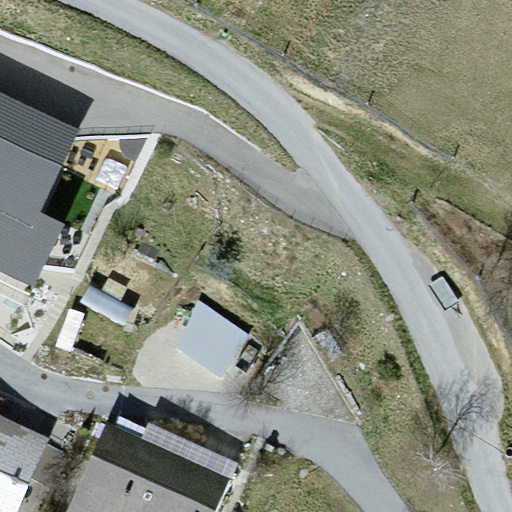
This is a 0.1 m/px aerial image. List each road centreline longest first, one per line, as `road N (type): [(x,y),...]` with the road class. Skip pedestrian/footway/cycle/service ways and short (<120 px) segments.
road 1 (residential): [(511,487),(368,184),(208,49),(76,0)]
road 2 (residential): [(388,511),(339,449),(63,386),(0,359)]
road 3 (track): [(281,110),(344,119),(511,234)]
